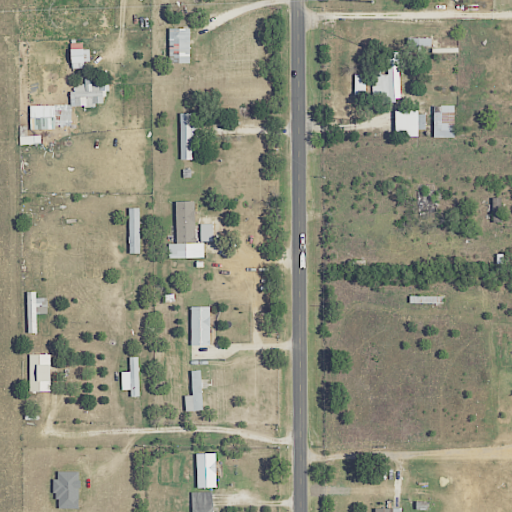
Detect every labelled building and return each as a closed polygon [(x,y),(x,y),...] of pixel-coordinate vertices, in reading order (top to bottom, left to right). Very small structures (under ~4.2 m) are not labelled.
[(168,59),(176,59),(176,64),(189,63),(188,28),(167,29),(168,59)] [(70,69),(83,69),(83,62),(89,61),(88,48),(69,49),(70,69)] [(386,53),(386,75),(371,76),(371,96),(382,96),(382,102),(399,101),(398,52),(386,53)] [(353,75),(353,95),(365,94),(364,75),(353,75)] [(105,105),(105,83),(70,85),(70,106),(105,105)] [(29,106),(30,129),(70,128),(70,105),(29,106)] [(433,138),(454,138),(454,105),(432,106),(433,138)] [(424,112),(393,112),(393,133),(405,133),(405,137),(417,137),(417,130),(424,130),(424,112)] [(179,160),(191,160),(191,135),(196,135),(196,122),(190,122),(190,114),(179,114),(179,160)] [(174,201),(175,243),(167,243),(168,258),(203,257),(203,242),(194,242),(193,201),(174,201)] [(139,253),(138,207),(127,208),(128,254),(139,253)] [(212,241),(212,224),(199,224),(199,241),(212,241)] [(47,314),(46,298),(35,298),(35,291),(25,291),(27,333),(36,333),(36,314),(47,314)] [(190,345),(209,345),(209,306),(190,306),(190,345)] [(28,391),(49,392),(50,354),(29,354),(28,391)] [(128,357),(129,371),(120,372),(121,390),(129,390),(129,397),(138,397),(137,357),(128,357)] [(191,395),(183,395),(184,411),(201,410),(200,370),(190,370),(191,395)] [(196,488),(215,487),(214,453),(195,453),(196,488)] [(78,509),(78,472),(55,471),(54,508),(78,509)] [(191,511),(211,511),(211,492),(191,492),(191,511)]
